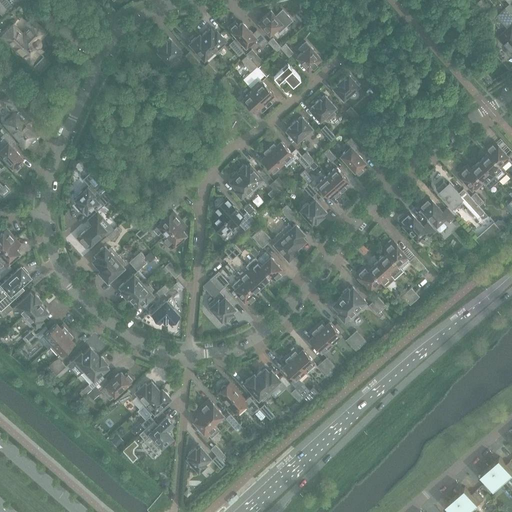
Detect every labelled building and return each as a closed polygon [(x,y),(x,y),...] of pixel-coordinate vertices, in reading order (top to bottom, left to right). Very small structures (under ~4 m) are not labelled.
[(7,0),(0,0),(0,1),(9,11),(13,7),(7,0)] [(489,8),(482,0),(479,0),(476,3),(485,12),(489,8)] [(9,11),(0,1),(0,13),(3,16),(9,11)] [(511,14),(506,7),(496,16),(508,29),(499,37),(509,48),(508,49),(507,51),(507,52),(508,54),(510,55),(511,56),(511,55),(511,14)] [(263,18),(258,22),(269,34),(276,28),(278,30),(284,25),(290,19),(282,10),(275,16),(271,10),(266,14),(262,17),(263,18)] [(13,25),(3,36),(15,48),(15,50),(16,52),(18,53),(18,54),(20,55),(22,55),(30,62),(32,64),(41,54),(39,53),(43,49),(39,45),(39,44),(40,42),(39,40),(38,39),(45,32),(32,19),(27,23),(31,27),(25,32),(24,31),(22,34),(20,36),(11,28),(14,25),(13,25)] [(267,41),(256,29),(252,33),(242,22),(238,25),(235,22),(228,27),(246,46),(254,39),(261,46),(267,41)] [(222,43),(225,40),(217,30),(214,32),(210,28),(201,36),(199,34),(216,53),(224,46),(222,43)] [(216,53),(199,34),(189,43),(204,59),(213,51),(216,53)] [(281,47),(272,37),(268,42),(276,51),(281,47)] [(175,55),(181,50),(171,39),(167,42),(166,40),(158,47),(159,49),(157,51),(171,66),(178,59),(175,55)] [(243,51),(233,40),(229,44),(239,56),(243,51)] [(321,58),(306,42),(299,48),(302,51),(297,57),(308,69),(312,65),(313,66),(316,62),(321,58)] [(293,52),(285,43),(280,47),(288,56),(293,52)] [(252,49),(246,54),(247,55),(257,66),(258,67),(262,63),(263,62),(252,49)] [(199,62),(189,51),(185,55),(195,66),(199,62)] [(257,66),(247,55),(240,60),(251,72),(257,66)] [(216,72),(208,63),(203,67),(212,76),(216,72)] [(270,72),(262,63),(258,67),(266,76),(270,72)] [(300,77),(288,63),(273,76),(285,90),(300,77)] [(343,99),(358,85),(348,74),(344,78),(343,77),(337,83),(333,87),(343,99)] [(233,88),(223,76),(218,80),(229,92),(233,88)] [(273,94),(272,92),(258,76),(248,85),(252,90),(267,106),(273,101),(270,97),(273,94)] [(267,106),(252,90),(243,99),(254,111),(258,108),(261,112),(267,106)] [(36,134),(26,122),(32,117),(12,95),(5,100),(15,111),(11,115),(10,114),(9,114),(7,114),(5,116),(4,118),(5,119),(5,120),(4,121),(24,144),(36,134)] [(332,109),(335,106),(325,95),(320,99),(320,98),(313,104),(314,105),(310,108),(320,120),(323,117),(327,121),(335,113),(332,109)] [(358,115),(350,106),(346,110),(354,119),(358,115)] [(297,141),(312,127),(301,116),(297,120),(296,119),(290,125),(291,125),(286,129),(297,141)] [(335,136),(325,125),(320,129),(331,140),(335,136)] [(3,139),(0,141),(0,153),(15,170),(22,165),(19,161),(22,158),(12,147),(17,142),(6,131),(0,136),(3,139)] [(365,162),(354,150),(359,146),(351,137),(345,143),(349,148),(341,155),(358,174),(364,168),(361,165),(365,162)] [(274,140),(268,146),(282,162),(286,166),(296,158),(291,152),(281,141),(277,144),(274,140)] [(494,140),(485,149),(506,173),(507,173),(503,168),(501,167),(508,160),(511,164),(511,151),(507,155),(495,142),(494,140)] [(265,155),(261,158),(273,171),(282,162),(268,146),(262,151),(265,155)] [(336,157),(328,148),(323,152),(331,161),(336,157)] [(488,153),(479,161),(498,181),(506,173),(485,149),(484,149),(488,153)] [(314,160),(306,151),(301,155),(310,164),(314,160)] [(310,164),(301,155),(297,159),(305,168),(310,164)] [(467,164),(467,165),(489,189),(498,181),(479,161),(471,168),(467,164)] [(262,177),(250,164),(248,166),(247,165),(246,165),(245,164),(238,170),(255,189),(263,181),(261,179),(262,177)] [(467,165),(457,173),(472,189),(473,187),(475,190),(483,183),(484,185),(488,189),(489,189),(467,165)] [(347,179),(336,167),(327,175),(341,192),(347,186),(344,182),(347,179)] [(312,179),(304,169),(299,174),(306,181),(308,183),(312,179)] [(255,189),(238,170),(237,170),(239,172),(231,179),(232,180),(230,182),(236,188),(234,189),(241,197),(244,194),(247,196),(255,189)] [(79,195),(75,199),(77,201),(75,203),(82,210),(84,209),(87,212),(98,202),(100,200),(99,198),(108,190),(92,172),(83,179),(89,185),(82,192),(81,191),(78,194),(79,195)] [(341,192),(327,175),(317,184),(328,197),(332,193),(335,197),(341,192)] [(286,186),(278,176),(273,180),(281,190),(286,186)] [(442,179),(434,186),(454,208),(462,201),(468,208),(465,208),(466,210),(467,211),(468,212),(469,214),(470,215),(471,216),(473,216),(474,214),(477,218),(479,216),(482,218),(483,218),(484,218),(485,218),(485,217),(486,217),(488,215),(484,211),(479,205),(470,196),(463,188),(458,192),(451,184),(449,186),(444,180),(442,179)] [(281,190),(273,180),(269,184),(277,194),(281,190)] [(316,193),(308,183),(306,181),(302,185),(312,197),(316,193)] [(0,191),(0,192),(3,196),(10,190),(5,185),(3,187),(0,183),(0,191)] [(108,190),(99,198),(100,200),(104,204),(113,196),(108,190)] [(475,192),(470,196),(479,205),(483,201),(475,192)] [(428,196),(418,205),(436,225),(434,226),(439,232),(440,232),(446,227),(446,224),(455,216),(446,207),(442,211),(430,198),(428,196)] [(111,207),(118,201),(113,197),(107,203),(111,207)] [(242,216),(236,209),(232,205),(226,197),(223,199),(222,198),(218,197),(215,200),(215,204),(216,206),(214,208),(221,215),(212,223),(214,225),(214,227),(216,230),(219,230),(220,232),(229,224),(231,226),(240,218),(248,227),(255,221),(251,217),(246,212),(242,216)] [(322,213),(325,210),(315,199),(309,204),(307,202),(300,209),(312,222),(314,220),(315,222),(323,215),(322,213)] [(257,211),(249,202),(243,208),(246,212),(251,217),(257,211)] [(297,216),(286,204),(280,210),(290,221),(297,216)] [(106,230),(98,221),(102,217),(97,211),(88,219),(92,224),(77,237),(86,247),(106,230)] [(162,238),(181,220),(173,211),(157,225),(153,229),(158,234),(162,238)] [(422,226),(410,212),(409,211),(399,220),(417,240),(425,232),(429,236),(435,231),(427,222),(422,226)] [(170,248),(186,234),(178,224),(182,221),(181,220),(162,238),(170,248)] [(498,220),(494,223),(499,228),(505,223),(502,220),(498,220)] [(493,222),(474,238),(483,248),(501,231),(499,228),(494,223),(493,222)] [(306,239),(302,235),(299,232),(301,230),(295,223),(291,227),(289,224),(281,231),(296,248),(306,239)] [(140,238),(149,230),(145,225),(135,233),(140,238)] [(110,241),(122,231),(118,226),(106,236),(110,241)] [(271,239),(261,228),(256,232),(267,243),(271,239)] [(0,252),(15,239),(7,229),(0,235),(0,252)] [(298,250),(296,248),(281,231),(273,239),(275,241),(274,243),(288,259),(298,250)] [(267,243),(256,232),(252,236),(262,247),(267,243)] [(0,277),(3,276),(11,268),(7,263),(20,252),(12,243),(16,239),(15,239),(0,252),(0,277)] [(406,255),(392,240),(383,248),(403,270),(404,270),(398,263),(406,255)] [(228,255),(237,246),(233,242),(224,250),(228,255)] [(101,270),(118,255),(111,247),(108,249),(105,245),(95,254),(97,256),(92,260),(101,269),(101,270)] [(232,259),(241,251),(237,246),(228,255),(232,259)] [(253,247),(250,251),(255,256),(259,253),(253,247)] [(403,270),(383,248),(387,252),(378,260),(394,278),(403,270)] [(133,266),(142,258),(144,256),(140,251),(129,261),(133,266)] [(155,257),(150,251),(144,256),(150,262),(155,257)] [(107,281),(124,267),(122,265),(125,263),(118,255),(101,270),(101,269),(98,271),(107,281)] [(425,267),(415,255),(408,261),(419,272),(425,267)] [(284,272),(270,256),(261,264),(255,257),(255,258),(275,280),(284,272)] [(137,270),(146,262),(142,258),(133,266),(137,270)] [(275,280),(255,258),(246,266),(262,284),(271,276),(275,280)] [(394,278),(378,260),(369,268),(366,264),(365,264),(385,286),(394,278)] [(180,273),(169,262),(165,266),(175,277),(180,273)] [(385,286),(365,264),(356,272),(370,288),(379,280),(385,287),(385,286)] [(16,289),(30,276),(21,266),(1,283),(6,289),(3,292),(6,295),(0,300),(0,310),(0,311),(8,303),(20,293),(16,289)] [(262,284),(246,266),(248,269),(239,276),(257,296),(254,292),(262,284)] [(228,283),(218,271),(214,275),(224,287),(228,283)] [(127,298),(145,281),(145,280),(142,283),(134,273),(120,285),(122,287),(121,288),(122,289),(120,291),(127,298)] [(224,287),(214,275),(209,279),(219,291),(224,287)] [(257,296),(239,276),(239,277),(240,278),(233,285),(235,287),(234,289),(248,304),(257,296)] [(153,295),(150,291),(153,289),(145,281),(127,298),(128,296),(135,304),(136,303),(138,305),(144,300),(146,301),(153,295)] [(175,303),(175,300),(174,299),(175,298),(173,296),(182,289),(176,282),(169,288),(164,293),(168,297),(155,308),(153,310),(151,312),(152,314),(151,315),(156,321),(158,320),(159,321),(161,320),(162,321),(167,322),(169,321),(170,322),(171,321),(173,322),(179,317),(178,315),(179,314),(173,306),(174,305),(174,304),(175,303)] [(164,293),(169,288),(165,283),(156,292),(160,296),(164,293)] [(366,301),(353,287),(352,286),(349,289),(348,287),(341,293),(358,312),(366,305),(364,302),(366,301)] [(419,296),(411,288),(411,287),(406,291),(414,300),(419,296)] [(414,300),(406,291),(402,296),(410,305),(414,300)] [(22,317),(40,302),(41,300),(35,293),(33,294),(32,294),(31,295),(29,292),(16,305),(25,314),(22,317)] [(358,312),(341,293),(341,294),(342,295),(332,304),(339,311),(337,313),(344,320),(347,317),(350,320),(358,312)] [(231,311),(235,308),(228,300),(224,296),(219,301),(216,298),(208,305),(222,320),(224,318),(225,319),(233,313),(231,311)] [(386,305),(378,296),(373,300),(381,309),(386,305)] [(381,309),(373,300),(369,304),(377,313),(381,309)] [(40,302),(22,317),(30,325),(32,323),(35,326),(43,320),(41,318),(47,312),(45,310),(46,309),(40,302)] [(0,312),(3,316),(13,308),(8,303),(0,311),(0,310),(0,312)] [(340,334),(329,321),(325,324),(322,321),(316,326),(333,345),(331,342),(340,334)] [(50,346),(69,330),(63,323),(59,327),(56,323),(44,334),(52,344),(50,346)] [(333,345),(316,326),(310,332),(313,335),(310,338),(321,351),(323,349),(325,352),(333,345)] [(26,342),(36,334),(32,329),(22,337),(26,342)] [(74,342),(70,339),(74,336),(69,330),(50,346),(57,354),(60,352),(61,354),(74,342)] [(366,341),(356,330),(350,335),(360,347),(366,341)] [(31,347),(40,338),(36,334),(26,342),(31,347)] [(360,347),(350,335),(345,339),(356,351),(360,347)] [(81,352),(74,358),(77,362),(75,364),(82,372),(99,356),(92,349),(91,350),(89,348),(83,353),(81,352)] [(314,361),(302,348),(299,352),(295,348),(289,353),(306,372),(314,365),(312,362),(314,361)] [(306,372),(289,353),(283,359),(287,363),(283,366),(294,378),(296,377),(298,379),(306,372)] [(82,372),(80,374),(89,384),(107,368),(105,365),(106,365),(105,364),(107,362),(100,355),(99,356),(82,372)] [(50,372),(62,361),(58,357),(46,367),(50,372)] [(334,366),(326,357),(322,361),(330,370),(334,366)] [(54,376),(66,366),(62,361),(50,372),(54,376)] [(330,370),(322,361),(317,365),(327,376),(332,372),(330,370)] [(276,383),(280,379),(274,372),(271,369),(269,371),(265,367),(256,375),(255,376),(270,393),(278,385),(276,383)] [(92,389),(87,394),(92,399),(102,391),(110,399),(114,395),(133,378),(127,372),(124,375),(121,371),(109,381),(105,377),(96,385),(92,389)] [(270,393),(255,376),(256,375),(254,373),(244,382),(258,399),(260,397),(262,400),(270,393)] [(143,405),(159,390),(151,380),(147,384),(145,382),(135,391),(138,395),(136,397),(143,405)] [(245,401),(229,383),(218,393),(236,412),(244,405),(252,413),(258,407),(249,397),(245,401)] [(88,384),(79,392),(83,397),(87,394),(92,389),(88,384)] [(308,393),(300,384),(295,388),(303,397),(308,393)] [(154,412),(171,398),(162,388),(159,390),(143,405),(150,413),(153,411),(154,412)] [(303,397),(295,388),(290,392),(299,401),(303,397)] [(122,403),(131,395),(127,390),(118,399),(122,403)] [(223,415),(209,399),(199,408),(219,430),(220,430),(214,423),(223,415)] [(274,415),(264,404),(259,408),(269,419),(274,415)] [(219,430),(199,408),(203,412),(193,421),(207,436),(209,435),(211,437),(219,430)] [(240,425),(230,414),(226,418),(236,429),(240,425)] [(145,428),(154,420),(150,415),(141,424),(145,428)] [(172,437),(166,429),(172,423),(166,416),(158,424),(154,420),(145,428),(139,434),(144,440),(156,452),(172,437)] [(116,436),(111,440),(116,446),(121,442),(116,436)] [(225,456),(215,444),(210,448),(217,455),(221,460),(225,456)] [(205,462),(210,457),(200,445),(196,448),(195,447),(187,454),(189,455),(186,457),(198,471),(206,464),(205,462)] [(225,464),(221,460),(217,455),(212,459),(220,469),(225,464)] [(511,462),(510,460),(506,464),(499,457),(490,465),(503,480),(511,472),(511,462)] [(503,480),(490,465),(480,473),(487,480),(482,484),(490,493),(495,489),(494,488),(503,480)] [(483,499),(475,490),(471,494),(465,487),(455,495),(469,510),(478,502),(479,503),(483,499)] [(466,511),(469,510),(455,495),(446,503),(452,510),(450,511),(466,511)]
